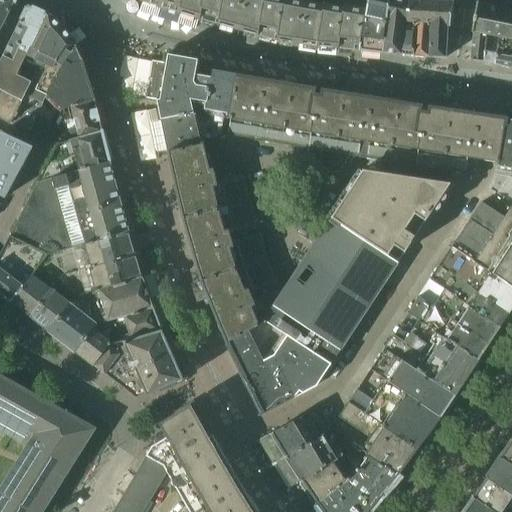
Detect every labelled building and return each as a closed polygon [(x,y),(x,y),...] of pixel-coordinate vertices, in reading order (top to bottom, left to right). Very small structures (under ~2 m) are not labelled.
[(0,0),(0,29),(14,1),(15,1),(15,0),(0,0)] [(141,0),(202,19),(222,25),(260,35),(278,40),(319,46),(359,50),(365,16),(368,0),(141,0)] [(414,0),(388,0),(386,21),(383,52),(402,54),(403,19),(414,20),(414,0)] [(426,55),(445,57),(448,57),(449,27),(451,27),(454,2),(418,0),(414,0),(414,20),(427,20),(426,55)] [(511,36),(511,10),(477,3),(473,29),(488,32),(501,35),(511,36)] [(0,65),(0,88),(7,92),(7,93),(22,100),(25,92),(12,86),(29,52),(48,14),(33,7),(27,9),(0,65)] [(54,18),(48,14),(29,52),(51,63),(39,88),(30,83),(25,92),(22,100),(21,101),(23,101),(11,122),(30,131),(38,115),(47,96),(55,79),(78,47),(76,43),(74,42),(66,31),(63,27),(60,24),(56,20),(54,18)] [(383,52),(386,21),(365,16),(359,50),(383,52)] [(402,54),(426,55),(427,20),(414,20),(403,19),(402,54)] [(471,60),(483,62),(488,32),(473,29),(472,32),(473,33),(470,59),(471,59),(471,60)] [(483,62),(496,63),(501,35),(488,32),(483,62)] [(496,63),(511,66),(511,36),(501,35),(496,63)] [(96,100),(87,72),(83,59),(78,47),(55,79),(47,96),(63,110),(96,100)] [(195,113),(206,115),(210,116),(225,118),(231,119),(239,75),(214,71),(214,74),(204,72),(205,70),(160,62),(153,99),(157,99),(162,120),(195,114),(195,113)] [(265,80),(239,75),(231,119),(229,135),(255,139),(265,80)] [(255,139),(282,144),(292,84),(265,80),(255,139)] [(309,148),(319,89),(292,84),(282,144),(309,148)] [(7,93),(7,92),(0,88),(0,89),(1,90),(0,92),(0,118),(11,123),(11,122),(23,101),(21,101),(22,100),(7,93)] [(345,93),(319,89),(309,148),(337,152),(345,93)] [(337,152),(390,161),(399,102),(345,93),(337,152)] [(70,128),(73,139),(103,131),(96,100),(63,110),(66,120),(76,118),(78,126),(70,128)] [(417,165),(425,106),(399,102),(390,161),(417,165)] [(452,110),(425,106),(417,165),(444,170),(452,110)] [(488,116),(486,115),(452,110),(444,170),(476,175),(478,163),(481,164),(497,167),(511,169),(511,119),(506,118),(488,116)] [(195,113),(195,114),(162,120),(152,123),(151,127),(155,149),(158,153),(168,151),(204,144),(223,140),(223,139),(222,136),(225,118),(210,116),(206,115),(195,113)] [(56,123),(38,115),(30,131),(48,140),(56,123)] [(0,150),(24,163),(33,146),(3,131),(0,136),(0,150)] [(46,166),(38,181),(111,162),(103,131),(73,139),(57,143),(46,166)] [(206,155),(204,144),(168,151),(171,161),(184,218),(249,201),(243,170),(209,163),(208,164),(206,155)] [(0,172),(15,180),(24,163),(0,150),(0,172)] [(28,201),(24,209),(51,219),(121,199),(111,162),(38,181),(28,201)] [(442,197),(450,185),(363,170),(331,219),(397,263),(442,197)] [(0,172),(0,194),(5,198),(15,180),(0,172)] [(11,235),(49,253),(84,243),(130,231),(121,199),(51,219),(24,209),(18,221),(11,235)] [(249,201),(184,218),(203,281),(266,258),(249,201)] [(511,205),(504,218),(481,203),(469,221),(492,236),(475,262),(511,285),(511,205)] [(398,263),(397,263),(331,219),(278,298),(261,325),(228,342),(243,374),(263,415),(315,387),(345,341),(398,263)] [(84,243),(90,267),(137,254),(130,231),(84,243)] [(4,248),(38,267),(49,253),(11,235),(4,248)] [(500,326),(511,308),(511,285),(475,262),(452,247),(428,281),(443,291),(500,326)] [(0,255),(0,292),(12,302),(33,274),(38,267),(4,248),(0,255)] [(94,290),(98,289),(144,277),(137,254),(90,267),(87,268),(94,290)] [(203,281),(228,342),(261,325),(278,298),(266,258),(203,281)] [(31,316),(51,289),(33,274),(12,302),(31,316)] [(98,289),(106,320),(154,307),(144,277),(98,289)] [(50,330),(70,304),(51,289),(31,316),(50,330)] [(443,291),(433,307),(488,344),(500,326),(443,291)] [(50,330),(76,350),(91,330),(97,323),(70,304),(50,330)] [(154,307),(106,320),(110,344),(111,343),(129,338),(162,329),(154,307)] [(433,307),(422,323),(478,359),(488,344),(433,307)] [(478,359),(422,323),(419,321),(404,343),(392,336),(384,348),(406,362),(455,395),(478,359)] [(147,394),(147,395),(185,379),(162,329),(129,338),(147,394)] [(94,365),(110,344),(91,330),(76,350),(94,365)] [(137,398),(147,394),(129,338),(111,343),(110,344),(94,365),(137,398)] [(392,384),(441,416),(455,395),(406,362),(392,384)] [(0,428),(30,446),(0,495),(0,511),(41,511),(94,429),(0,376),(0,428)] [(348,402),(365,414),(417,449),(441,416),(392,384),(387,379),(373,401),(356,390),(348,402)] [(368,456),(397,476),(417,449),(365,414),(348,402),(338,418),(373,441),(365,454),(368,456)] [(192,511),(259,511),(241,482),(228,459),(213,434),(208,437),(191,405),(161,423),(169,436),(153,445),(148,456),(165,467),(168,471),(192,511)] [(273,433),(287,456),(328,432),(314,409),(273,433)] [(343,455),(328,432),(287,456),(279,461),(284,468),(281,470),(292,486),(302,479),(343,455)] [(511,440),(500,456),(511,463),(511,440)] [(362,467),(343,455),(302,479),(318,503),(319,504),(355,477),(362,467)] [(133,511),(143,511),(168,471),(165,467),(148,456),(120,504),(133,511)] [(368,456),(362,467),(355,477),(319,504),(325,511),(367,511),(381,494),(397,476),(368,456)] [(511,463),(500,456),(487,476),(511,493),(511,463)] [(511,511),(511,493),(487,476),(474,496),(496,511),(511,511)] [(496,511),(474,496),(462,511),(496,511)]
